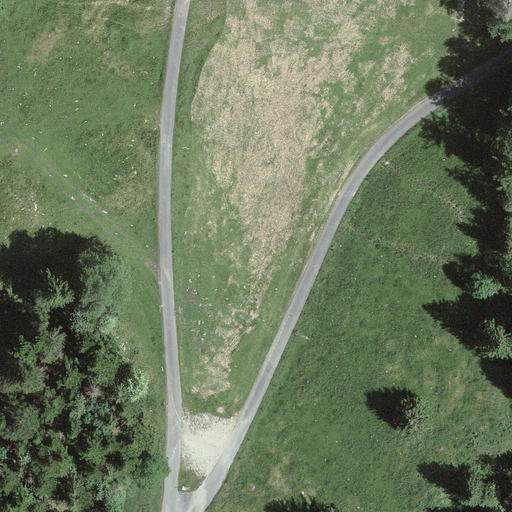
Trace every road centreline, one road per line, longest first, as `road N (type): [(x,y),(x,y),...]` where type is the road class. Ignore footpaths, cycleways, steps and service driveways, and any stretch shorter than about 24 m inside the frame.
road 1 (track): [(195,511),(241,444),(366,170),(438,100),(511,56)]
road 2 (track): [(170,511),(177,423),(166,250),(169,77),(184,0)]
